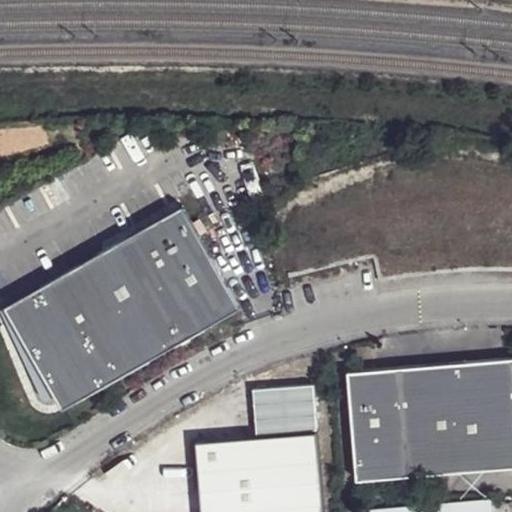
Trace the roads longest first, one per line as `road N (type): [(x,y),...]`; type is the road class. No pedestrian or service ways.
road 1 (unknown): [(59,456),(97,495),(118,497),(198,435)]
road 2 (unknown): [(511,483),(364,498)]
